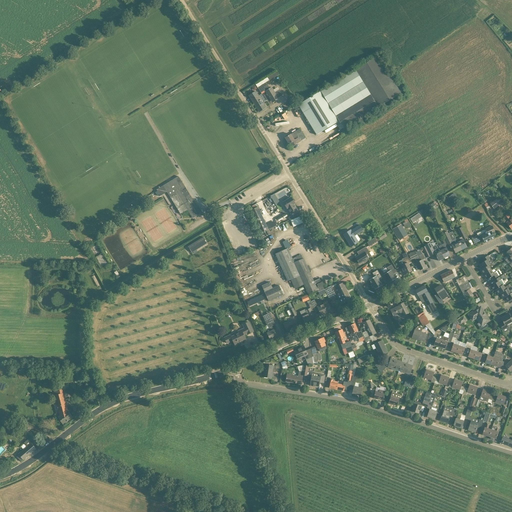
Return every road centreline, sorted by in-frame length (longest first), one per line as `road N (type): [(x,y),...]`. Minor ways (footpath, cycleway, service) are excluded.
road 1 (unclassified): [(178,0),(369,304)]
road 2 (residential): [(511,452),(361,403),(247,385),(234,367)]
road 3 (tertiary): [(0,476),(119,399),(234,367)]
road 4 (track): [(55,442),(247,511)]
road 5 (residential): [(511,381),(403,349),(369,304)]
road 6 (tertiary): [(234,367),(369,304)]
